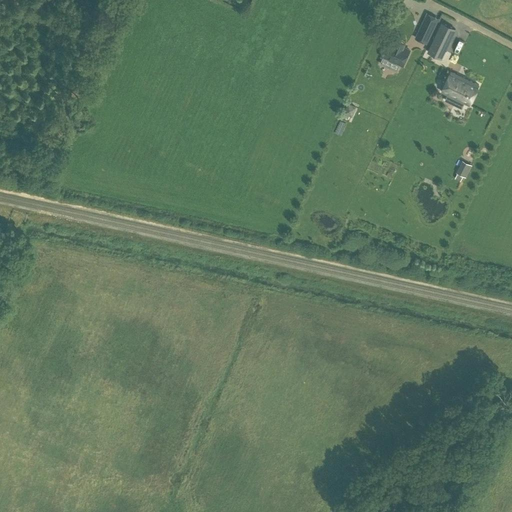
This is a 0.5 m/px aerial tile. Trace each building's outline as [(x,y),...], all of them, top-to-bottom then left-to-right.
[(433,28),(423,23),(416,38),(426,43),(433,28)] [(455,29),(442,23),(428,52),(433,54),(436,47),(445,51),(455,29)] [(410,50),(388,41),(381,56),(403,66),(410,50)] [(454,105),(457,99),(469,105),(479,85),(451,71),(442,92),(448,95),(445,100),(454,105)] [(343,112),(350,115),(351,116),(355,106),(348,102),(347,104),(343,112)] [(465,175),(471,164),(462,160),(457,171),(465,175)]
